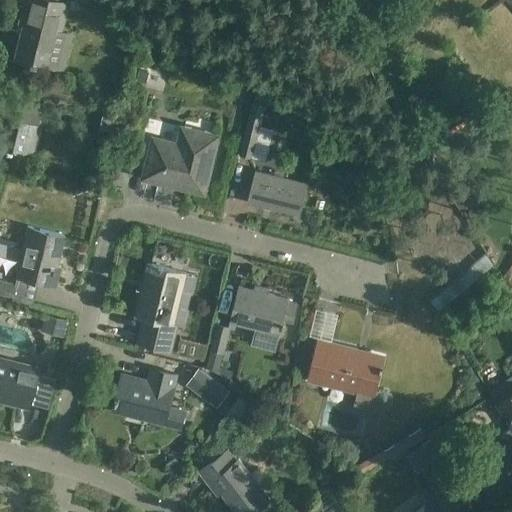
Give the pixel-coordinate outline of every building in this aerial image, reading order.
[(28,63),(36,65),(45,68),(45,66),(62,70),(71,35),(59,32),(66,3),(54,0),(25,0),(19,23),(24,24),(15,58),(29,61),(28,63)] [(140,66),(136,81),(145,84),(149,68),(140,66)] [(164,97),(180,101),(184,82),(168,78),(164,97)] [(41,93),(68,100),(71,86),(44,80),(41,93)] [(0,146),(10,149),(23,153),(30,155),(39,122),(43,104),(21,99),(2,94),(0,101),(0,112),(3,114),(0,123),(0,146)] [(264,106),(266,97),(257,95),(254,104),(256,104),(264,106)] [(251,157),(264,106),(256,104),(252,103),(240,154),(251,157)] [(271,113),(260,168),(287,173),(294,139),(278,136),(282,115),(271,113)] [(204,190),(209,170),(218,136),(193,130),(189,147),(155,139),(146,175),(204,190)] [(300,213),(305,194),(307,184),(256,172),(249,201),(300,213)] [(20,261),(16,275),(56,285),(60,267),(56,266),(63,236),(28,227),(23,249),(20,261)] [(0,243),(0,255),(20,261),(23,249),(0,243)] [(180,292),(181,292),(186,273),(164,267),(164,266),(160,265),(159,266),(151,264),(145,290),(143,289),(137,315),(144,317),(138,343),(171,351),(177,325),(172,323),(180,292)] [(0,294),(12,297),(15,285),(0,281),(0,294)] [(240,286),(231,321),(256,327),(252,344),(276,350),(283,319),(294,321),(298,303),(288,300),(289,298),(240,286)] [(67,319),(45,313),(43,313),(39,326),(41,327),(40,331),(62,337),(67,319)] [(218,373),(223,352),(229,326),(218,323),(207,369),(218,373)] [(380,390),(376,389),(384,357),(358,350),(359,349),(331,342),(319,339),(309,380),(323,383),(325,378),(358,386),(357,388),(358,388),(355,404),(380,410),(381,407),(384,407),(389,406),(392,402),(393,398),(392,393),(389,390),(384,389),(380,390)] [(194,343),(184,349),(192,363),(202,358),(194,343)] [(0,396),(28,403),(37,370),(0,360),(0,396)] [(176,373),(172,372),(153,367),(150,381),(122,374),(113,409),(181,427),(185,411),(170,407),(175,386),(173,385),(176,373)] [(202,369),(190,385),(219,407),(231,391),(202,369)] [(511,393),(498,404),(511,423),(511,393)] [(260,429),(270,415),(259,407),(249,421),(260,429)] [(421,427),(355,466),(364,472),(389,458),(390,459),(427,437),(421,427)] [(511,427),(503,433),(509,441),(473,466),(493,493),(511,479),(511,427)] [(423,445),(434,462),(445,456),(433,438),(423,445)] [(259,507),(270,498),(239,458),(237,459),(229,448),(201,470),(219,494),(223,491),(239,511),(252,511),(255,510),(256,511),(260,509),(259,507)] [(464,511),(460,496),(458,490),(428,500),(431,511),(464,511)] [(324,511),(336,511),(344,508),(335,494),(319,504),(324,511)]
